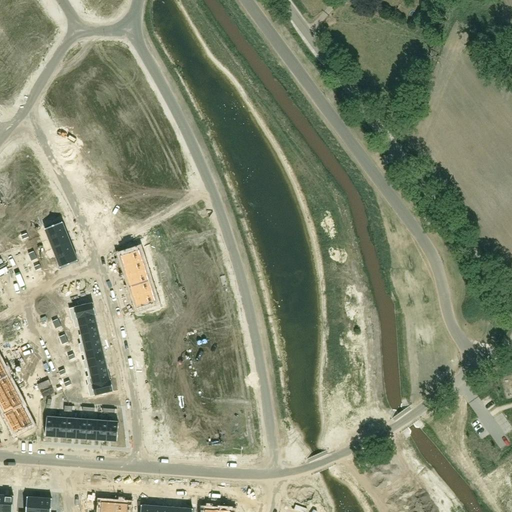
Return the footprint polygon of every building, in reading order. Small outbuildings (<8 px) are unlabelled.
[(39,22),(32,33),(33,33),(48,43),(49,43),(56,33),(39,22)] [(33,33),(28,41),(43,51),(48,43),(33,33)] [(28,41),(23,49),(38,59),(43,51),(28,41)] [(95,47),(95,63),(111,63),(111,69),(108,71),(111,76),(121,70),(118,65),(118,63),(119,63),(119,47),(110,47),(110,45),(104,45),(104,47),(95,47)] [(23,49),(18,57),(33,67),(38,59),(23,49)] [(18,57),(12,66),(27,75),(33,67),(18,57)] [(12,66),(7,74),(22,83),(27,75),(12,66)] [(7,74),(2,82),(17,91),(22,83),(7,74)] [(120,77),(109,83),(112,89),(119,85),(125,97),(144,86),(145,85),(139,75),(138,76),(137,74),(123,82),(120,77)] [(1,81),(0,82),(0,95),(12,103),(18,92),(17,91),(2,82),(1,81)] [(132,109),(125,112),(129,118),(140,112),(137,106),(151,98),(144,86),(125,97),(132,109)] [(54,112),(53,112),(59,122),(60,121),(60,122),(79,111),(72,99),(78,95),(75,90),(64,96),(67,102),(53,110),(54,112)] [(79,111),(60,122),(67,134),(81,126),(84,131),(95,124),(92,119),(85,123),(79,111)] [(143,118),(131,123),(134,129),(137,128),(143,140),(166,128),(164,124),(166,123),(163,117),(161,118),(160,116),(146,123),(143,118)] [(166,128),(143,140),(149,152),(146,153),(149,159),(161,154),(158,148),(172,141),(172,139),(173,138),(170,132),(169,133),(166,128)] [(89,141),(75,148),(81,160),(100,150),(94,138),(101,135),(98,129),(86,135),(89,141)] [(100,150),(81,160),(87,172),(102,165),(104,171),(116,165),(113,159),(106,163),(100,150)] [(30,157),(8,169),(14,180),(12,181),(16,188),(29,181),(25,175),(37,169),(30,157)] [(109,181),(94,187),(100,200),(119,191),(114,178),(121,175),(118,169),(106,175),(109,181)] [(29,188),(17,194),(20,200),(27,196),(32,208),(52,198),(46,187),(32,194),(29,188)] [(100,200),(99,201),(103,211),(104,210),(105,212),(120,206),(122,211),(134,206),(132,200),(125,203),(119,191),(100,200)] [(38,219),(31,222),(34,228),(45,222),(43,217),(57,209),(52,198),(32,208),(38,219)] [(184,208),(175,214),(178,226),(183,224),(186,234),(208,227),(206,219),(204,213),(196,215),(187,217),(184,208)] [(0,220),(1,220),(5,226),(10,222),(3,212),(0,213),(0,220)] [(63,222),(45,229),(49,239),(67,232),(63,222)] [(67,232),(49,239),(53,248),(70,241),(67,232)] [(70,241),(53,248),(57,258),(74,251),(70,241)] [(197,241),(185,245),(187,251),(194,249),(198,262),(219,256),(215,242),(199,247),(197,241)] [(139,250),(121,255),(124,266),(143,260),(139,250)] [(74,251),(57,258),(61,268),(78,261),(74,251)] [(202,275),(195,277),(197,283),(209,279),(207,273),(223,269),(219,256),(198,262),(202,275)] [(143,260),(124,266),(128,276),(146,271),(143,260)] [(146,271),(128,276),(131,287),(149,281),(146,271)] [(149,281),(131,287),(134,297),(153,291),(149,281)] [(211,286),(199,289),(200,295),(208,293),(211,307),(232,301),(228,288),(213,292),(211,286)] [(153,291),(134,297),(138,308),(156,302),(153,291)] [(214,320),(207,322),(208,328),(221,325),(219,319),(235,315),(232,301),(211,307),(214,320)] [(93,303),(69,309),(72,320),(73,320),(95,315),(96,315),(93,303)] [(157,321),(142,325),(145,337),(166,332),(163,320),(170,318),(168,312),(156,315),(157,321)] [(95,315),(73,320),(75,328),(80,327),(97,323),(95,315)] [(97,323),(80,327),(81,335),(82,335),(99,331),(97,323)] [(232,326),(222,328),(223,334),(222,334),(227,358),(243,354),(242,346),(241,339),(240,339),(239,331),(233,332),(232,326)] [(81,335),(79,335),(81,343),(81,344),(101,339),(99,331),(82,335),(81,335)] [(166,332),(145,337),(148,349),(163,345),(165,352),(177,349),(176,342),(168,344),(166,332)] [(81,343),(79,344),(81,353),(83,352),(103,347),(101,339),(81,344),(81,343)] [(103,347),(83,352),(85,360),(104,355),(103,347)] [(85,360),(83,360),(85,369),(87,368),(106,364),(104,355),(85,360)] [(174,355),(150,359),(152,370),(175,366),(174,355)] [(106,364),(87,368),(89,376),(108,372),(106,364)] [(175,366),(152,370),(153,380),(177,376),(172,376),(171,367),(175,367),(175,366)] [(233,376),(231,377),(234,395),(244,394),(243,388),(249,387),(246,367),(232,369),(233,376)] [(89,376),(86,377),(88,385),(110,380),(108,372),(89,376)] [(7,375),(0,379),(0,391),(12,385),(7,375)] [(177,376),(153,380),(155,390),(179,386),(177,376)] [(88,385),(87,385),(90,397),(114,391),(111,379),(110,380),(88,385)] [(12,385),(0,391),(0,402),(1,403),(17,394),(12,385)] [(179,386),(155,390),(157,401),(180,397),(179,386)] [(17,394),(1,403),(5,413),(6,413),(21,405),(22,405),(23,404),(17,394)] [(5,413),(4,413),(10,423),(26,414),(22,405),(21,405),(6,413),(5,413)] [(26,414),(10,423),(15,433),(32,424),(26,414)] [(164,415),(163,428),(170,429),(168,445),(182,446),(184,424),(170,423),(171,416),(164,415)] [(47,417),(46,436),(56,437),(58,418),(47,417)] [(58,418),(56,437),(66,437),(68,419),(58,418)] [(184,424),(182,446),(196,447),(197,431),(203,431),(204,418),(198,418),(197,425),(184,424)] [(68,419),(66,437),(76,438),(78,420),(68,419)] [(210,419),(209,432),(216,432),(214,448),(228,449),(230,428),(216,427),(217,419),(210,419)] [(78,420),(76,438),(87,439),(88,420),(78,420)] [(88,420),(87,439),(97,440),(98,421),(88,420)] [(98,421),(97,440),(107,440),(108,422),(98,421)] [(230,428),(228,449),(229,449),(229,450),(240,451),(240,450),(242,450),(243,434),(249,434),(250,422),(243,421),(243,429),(230,428)] [(108,422),(107,440),(117,441),(119,422),(108,422)] [(3,495),(2,511),(12,511),(14,496),(3,495)] [(38,511),(40,498),(27,497),(26,511),(38,511)] [(51,511),(52,499),(40,498),(38,511),(51,511)] [(114,511),(115,503),(101,502),(100,511),(114,511)] [(115,503),(114,511),(128,511),(129,504),(115,503)]
